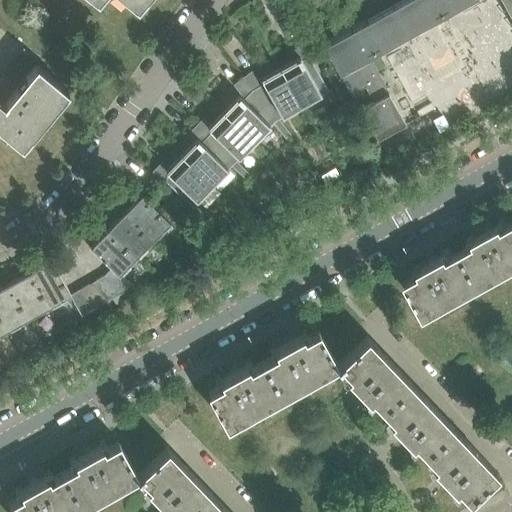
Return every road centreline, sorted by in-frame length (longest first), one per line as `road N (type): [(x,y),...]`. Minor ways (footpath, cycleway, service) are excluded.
road 1 (residential): [(0,442),(511,158)]
road 2 (residential): [(0,238),(27,229),(80,188),(209,0)]
